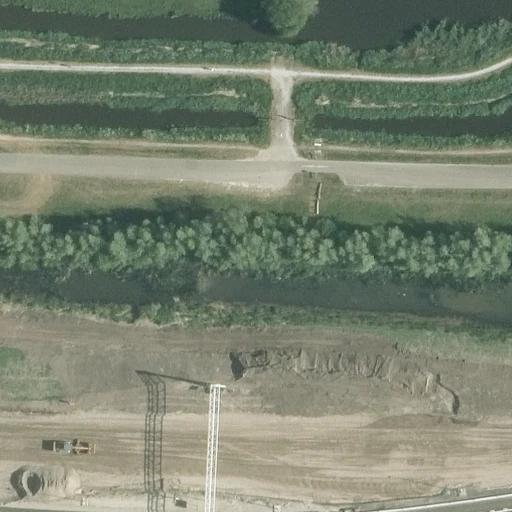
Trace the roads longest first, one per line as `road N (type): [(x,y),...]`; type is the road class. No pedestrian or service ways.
road 1 (motorway): [(511,457),(0,439)]
road 2 (unknown): [(0,137),(511,151)]
road 3 (unclassified): [(0,164),(315,169)]
road 4 (motorway): [(254,511),(0,499)]
